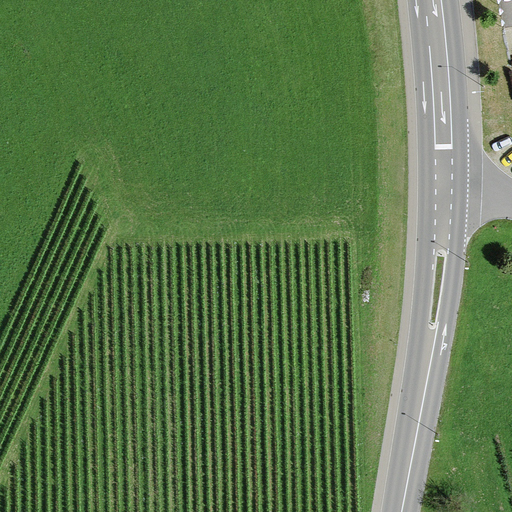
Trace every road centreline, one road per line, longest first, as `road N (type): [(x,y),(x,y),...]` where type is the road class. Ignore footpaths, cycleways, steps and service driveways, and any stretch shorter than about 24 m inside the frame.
road 1 (tertiary): [(445,189),(433,331),(401,511)]
road 2 (tertiary): [(432,0),(445,189)]
